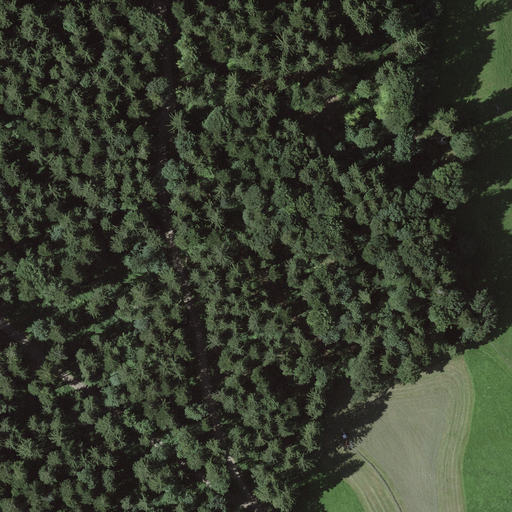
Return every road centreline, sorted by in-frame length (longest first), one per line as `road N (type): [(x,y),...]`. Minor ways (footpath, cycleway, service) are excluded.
road 1 (track): [(168,51),(163,165),(210,403),(248,499)]
road 2 (track): [(0,322),(224,496),(248,499)]
